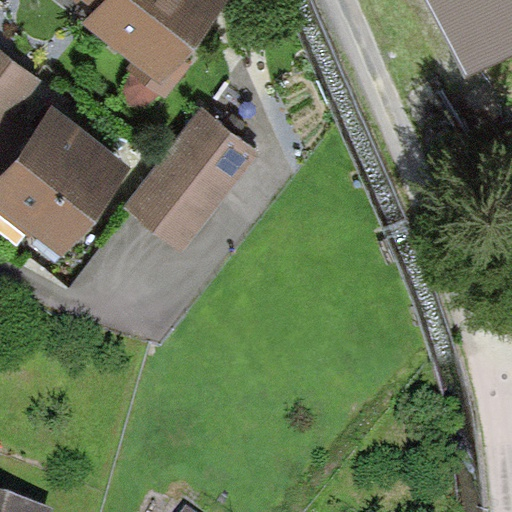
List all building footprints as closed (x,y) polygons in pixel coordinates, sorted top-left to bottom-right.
[(211,0),(93,0),(89,6),(78,20),(152,77),(211,0)] [(511,0),(429,0),(472,78),(511,55),(511,0)] [(0,203),(25,223),(34,211),(56,229),(124,145),(0,46),(0,203)] [(197,94),(117,197),(177,243),(257,141),(197,94)] [(0,511),(31,511),(35,497),(0,487),(0,511)]
